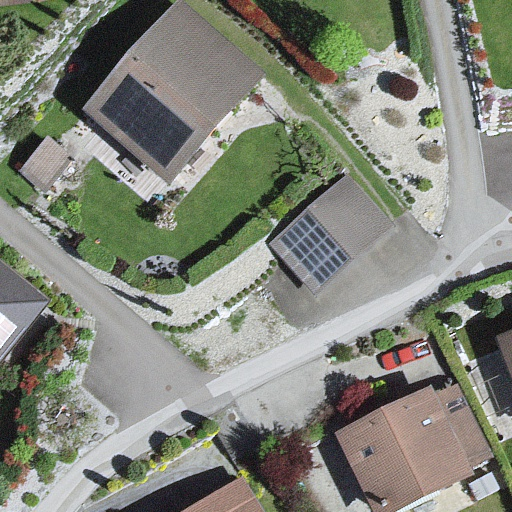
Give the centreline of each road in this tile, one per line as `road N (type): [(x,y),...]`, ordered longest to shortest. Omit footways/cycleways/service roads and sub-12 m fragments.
road 1 (residential): [(64,511),(98,461),(473,264)]
road 2 (residential): [(473,264),(439,0)]
